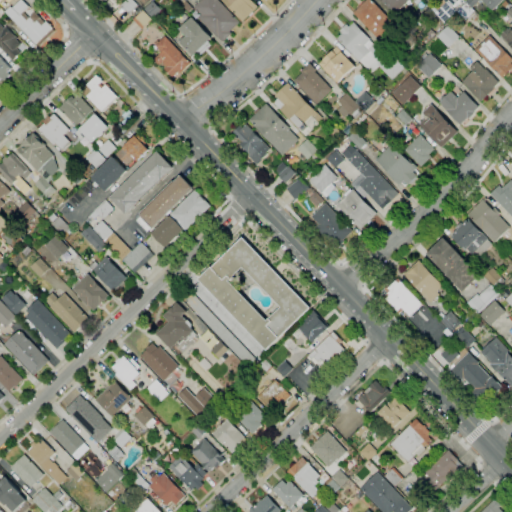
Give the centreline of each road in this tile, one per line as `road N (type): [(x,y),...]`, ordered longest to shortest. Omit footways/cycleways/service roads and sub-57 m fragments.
road 1 (tertiary): [(511,466),(73,10)]
road 2 (residential): [(253,194),(0,439)]
road 3 (residential): [(390,338),(211,511)]
road 4 (residential): [(511,110),(420,218),(341,288)]
road 5 (residential): [(318,0),(255,70),(183,122)]
road 6 (residential): [(94,33),(0,124)]
